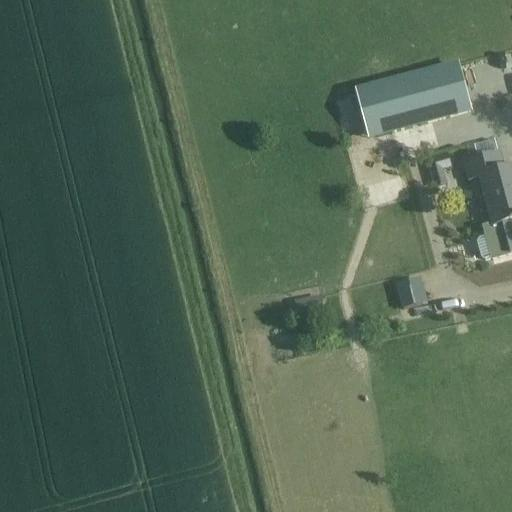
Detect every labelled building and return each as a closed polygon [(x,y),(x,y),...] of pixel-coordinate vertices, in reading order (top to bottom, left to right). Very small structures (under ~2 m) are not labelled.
[(392,137),(473,116),(460,66),(356,93),(369,143),(392,137)] [(468,164),(462,166),(467,185),(478,183),(480,182),(494,230),(484,233),(487,242),(480,244),(478,248),(482,263),(486,265),(493,263),(493,264),(511,259),(511,170),(504,173),(500,156),(498,157),(494,144),(473,149),(477,161),(468,164)] [(451,170),(447,157),(427,163),(434,191),(446,187),(442,173),(451,170)] [(421,282),(396,289),(402,313),(428,307),(421,282)] [(320,299),(294,304),(297,320),(310,317),(323,315),(320,301),(320,299)]
